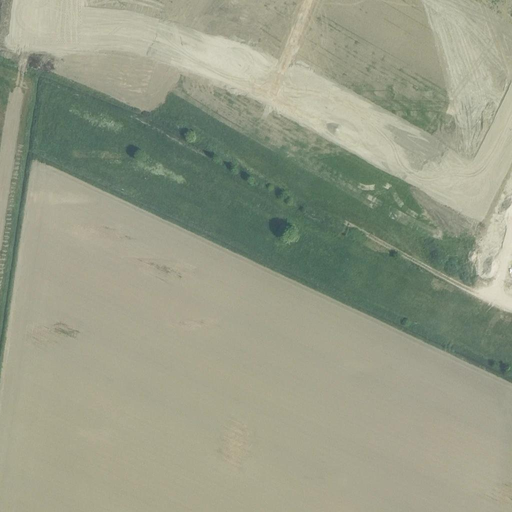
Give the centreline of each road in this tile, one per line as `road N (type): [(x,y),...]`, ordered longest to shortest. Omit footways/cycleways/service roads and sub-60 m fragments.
road 1 (residential): [(242,68),(474,192),(511,113)]
road 2 (residential): [(27,0),(25,10),(242,68)]
